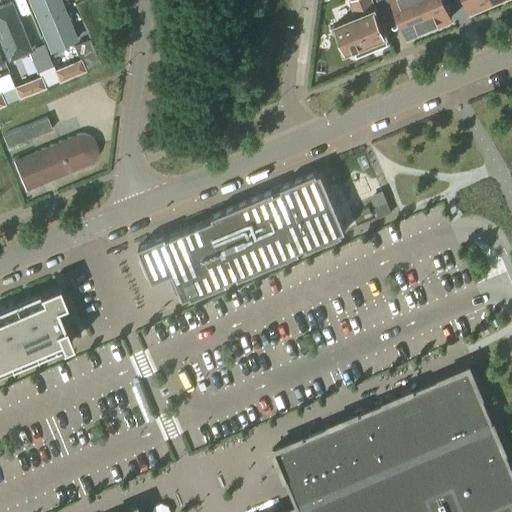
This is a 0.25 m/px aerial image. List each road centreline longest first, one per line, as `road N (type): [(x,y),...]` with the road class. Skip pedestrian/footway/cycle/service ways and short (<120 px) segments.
road 1 (residential): [(288,146),(511,53)]
road 2 (residential): [(135,209),(128,169),(147,0)]
road 3 (residential): [(135,209),(288,146)]
road 4 (residential): [(288,146),(300,0)]
road 5 (residential): [(0,265),(135,209)]
